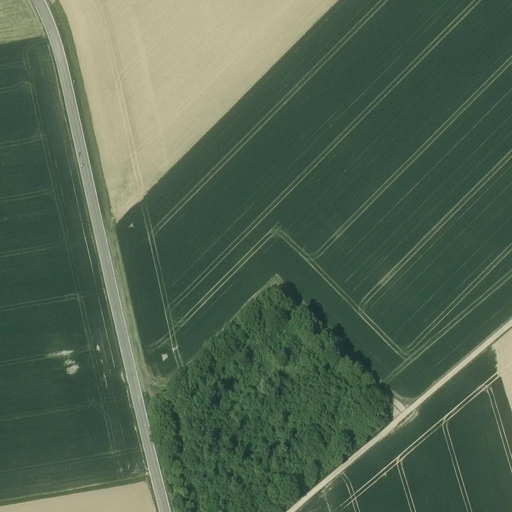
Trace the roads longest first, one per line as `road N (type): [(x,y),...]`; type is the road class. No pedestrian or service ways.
road 1 (tertiary): [(37,0),(63,77),(164,511)]
road 2 (track): [(134,391),(176,376),(275,287),(406,411)]
road 3 (track): [(290,511),(511,320)]
